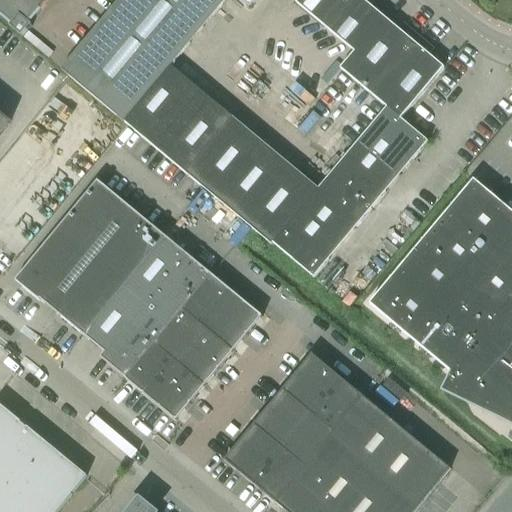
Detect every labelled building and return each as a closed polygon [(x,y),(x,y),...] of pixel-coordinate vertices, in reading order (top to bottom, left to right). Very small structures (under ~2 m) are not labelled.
[(0,0),(0,17),(11,27),(9,30),(21,40),(31,28),(28,26),(49,0),(0,0)] [(387,107),(317,189),(170,67),(226,0),(122,0),(62,72),(69,78),(123,123),(123,122),(128,126),(270,245),(271,244),(312,278),(427,143),(399,120),(443,68),(428,55),(433,49),(405,25),(399,32),(369,7),(374,0),(298,0),(296,3),(356,53),(342,69),(387,107)] [(511,319),(508,316),(511,311),(511,213),(474,181),(369,304),(485,403),(481,412),(506,423),(511,409),(510,406),(511,403),(511,319)] [(40,301),(83,337),(104,354),(100,359),(125,379),(124,380),(125,381),(176,423),(262,318),(97,182),(15,282),(39,302),(40,301)] [(320,272),(316,276),(331,289),(343,275),(332,266),(324,275),(320,272)] [(275,504),(362,398),(311,356),(224,462),(275,504)] [(362,398),(275,504),(284,511),(415,511),(450,470),(362,398)] [(0,511),(56,511),(86,477),(0,406),(0,511)] [(151,511),(139,502),(130,511),(151,511)]
